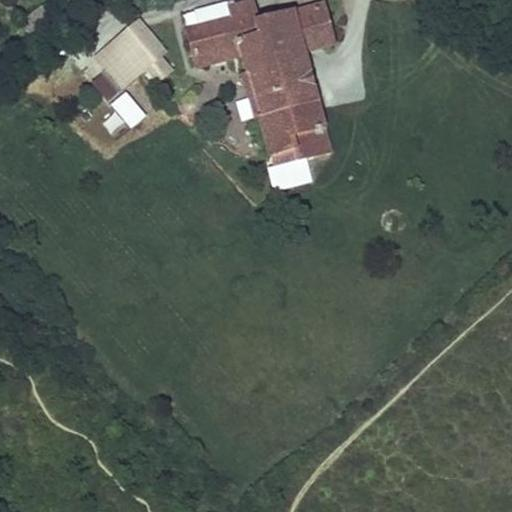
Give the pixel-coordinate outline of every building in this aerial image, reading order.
[(233,22),(187,33),(195,66),(240,53),(246,75),(250,73),(262,116),(257,117),(267,156),(291,150),(294,160),(327,150),(301,52),(331,44),(321,7),(257,24),(251,2),(229,8),(233,22)] [(144,62),(125,38),(111,49),(129,73),(144,62)] [(246,75),(240,76),(251,119),(257,117),(262,116),(250,73),(246,75)] [(125,95),(110,109),(131,133),(147,120),(125,95)] [(294,160),(291,150),(267,156),(270,166),(294,160)]
